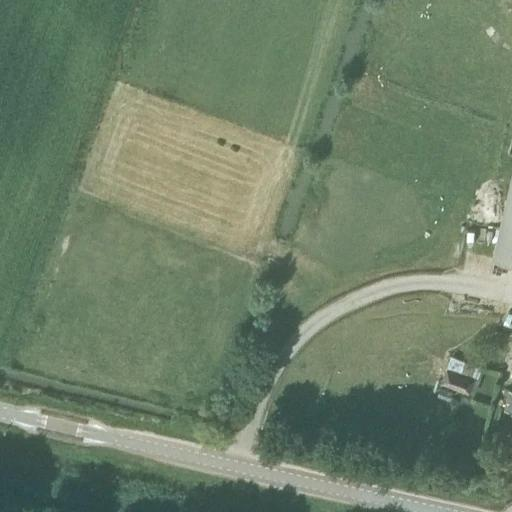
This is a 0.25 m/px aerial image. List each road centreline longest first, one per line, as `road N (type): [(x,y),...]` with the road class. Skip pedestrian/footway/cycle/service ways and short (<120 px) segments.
road 1 (tertiary): [(0,412),(445,511)]
road 2 (unknown): [(242,466),(254,416),(281,364),(312,328),(357,305),(413,291),(511,302)]
